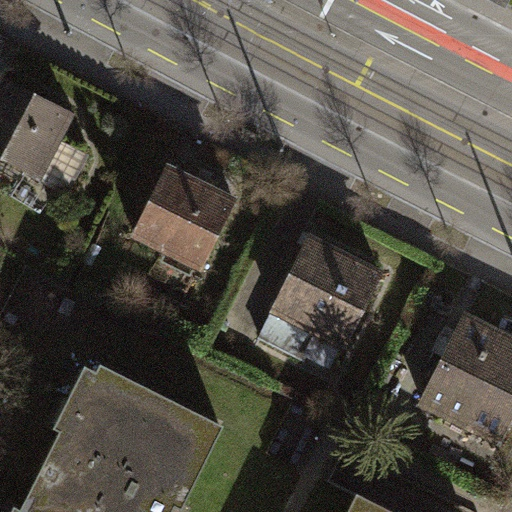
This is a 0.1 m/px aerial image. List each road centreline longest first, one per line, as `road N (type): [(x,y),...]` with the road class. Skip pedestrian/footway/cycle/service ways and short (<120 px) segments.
road 1 (tertiary): [(79,0),(511,228)]
road 2 (tertiary): [(511,80),(354,0)]
